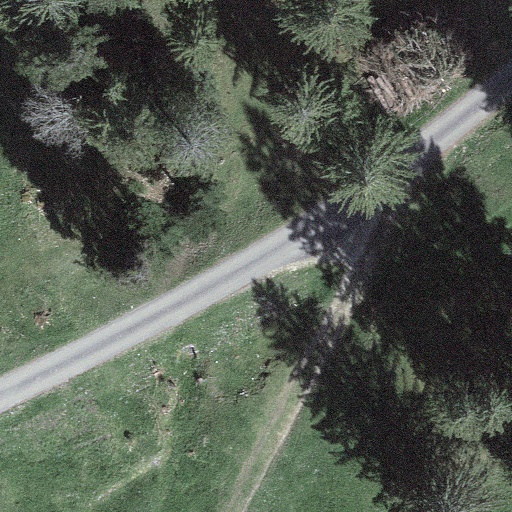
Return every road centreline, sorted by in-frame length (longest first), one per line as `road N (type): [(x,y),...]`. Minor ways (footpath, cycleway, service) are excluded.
road 1 (track): [(511,102),(365,222),(0,402)]
road 2 (track): [(365,222),(319,362),(235,511)]
